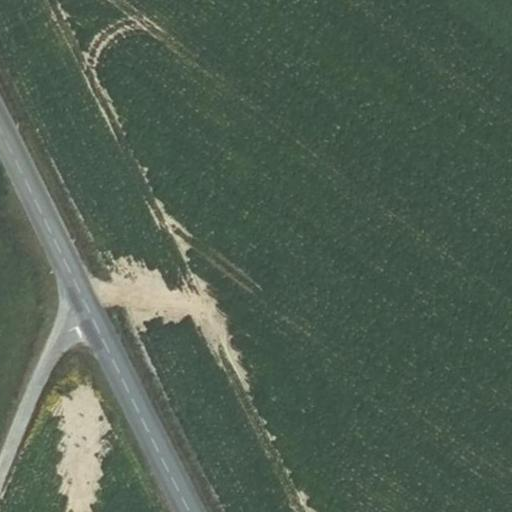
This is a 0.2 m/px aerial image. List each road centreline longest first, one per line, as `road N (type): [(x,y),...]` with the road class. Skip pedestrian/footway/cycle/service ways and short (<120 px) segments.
road 1 (tertiary): [(85,305),(189,511)]
road 2 (tertiary): [(0,126),(85,305)]
road 3 (unclassified): [(0,464),(47,346),(85,305)]
